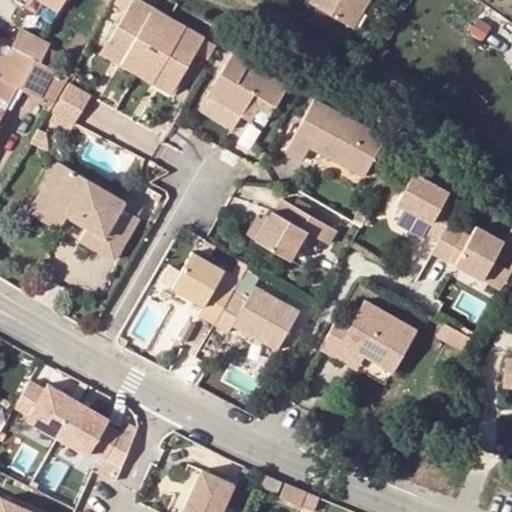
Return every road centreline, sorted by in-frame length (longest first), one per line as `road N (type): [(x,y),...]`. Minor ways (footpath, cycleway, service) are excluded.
road 1 (unknown): [(263,442),(346,264),(368,259),(415,283),(438,273)]
road 2 (residential): [(414,509),(161,396)]
road 3 (residential): [(87,356),(204,162)]
road 4 (residential): [(113,511),(161,396)]
